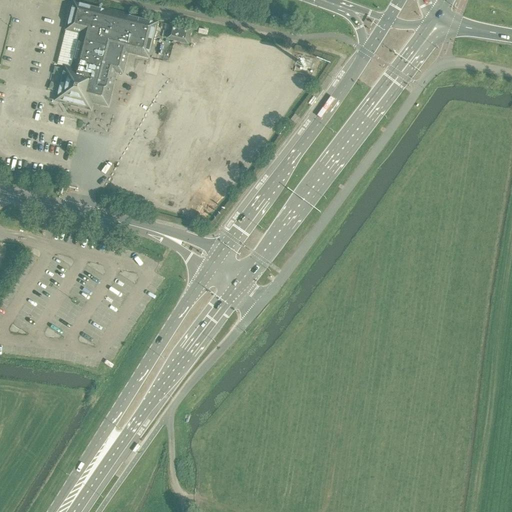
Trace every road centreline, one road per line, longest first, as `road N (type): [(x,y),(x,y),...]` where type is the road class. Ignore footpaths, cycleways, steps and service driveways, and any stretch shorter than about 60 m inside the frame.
road 1 (unclassified): [(260,304),(432,69),(453,62),(511,73)]
road 2 (primary): [(240,282),(438,15)]
road 3 (primary): [(214,262),(52,511)]
road 4 (primary): [(75,511),(240,282)]
road 5 (primary): [(366,53),(214,262)]
road 6 (unclassified): [(214,262),(160,233),(0,192)]
road 7 (unclassified): [(260,304),(169,413)]
